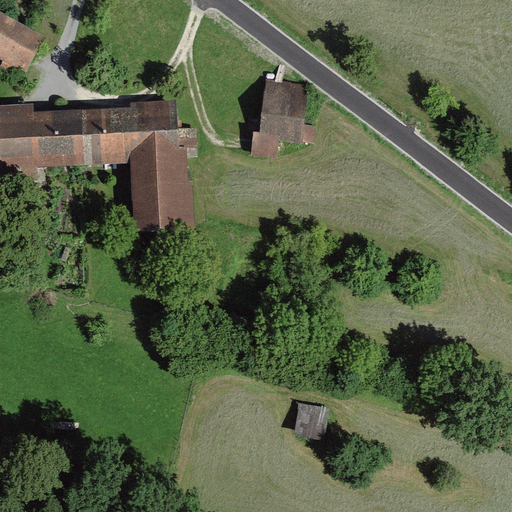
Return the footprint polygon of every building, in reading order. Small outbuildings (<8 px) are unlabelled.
[(48,40),(0,12),(0,60),(28,76),(48,40)] [(309,94),(266,90),(261,138),(255,137),(253,159),(280,162),(281,144),(315,147),(317,129),(306,128),(309,94)] [(132,103),(135,166),(138,235),(196,232),(194,189),(188,189),(186,160),(198,159),(196,130),(180,131),(179,101),(132,103)] [(86,169),(135,166),(132,103),(83,106),(86,169)] [(83,106),(32,108),(35,172),(86,169),(83,106)] [(35,172),(32,108),(0,109),(0,185),(36,184),(35,172)] [(329,412),(300,406),(294,438),(323,444),(329,412)]
